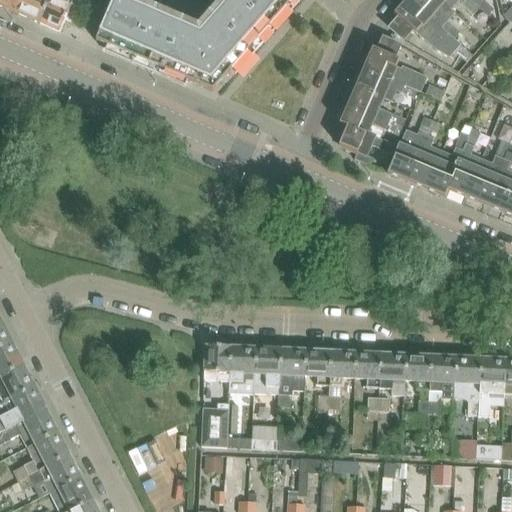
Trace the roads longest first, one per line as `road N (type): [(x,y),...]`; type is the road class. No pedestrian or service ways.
road 1 (residential): [(511,331),(211,319),(99,293),(76,294),(29,316)]
road 2 (tertiary): [(295,176),(0,47)]
road 3 (tertiary): [(511,267),(295,176)]
road 4 (residential): [(130,511),(29,316)]
road 5 (residential): [(295,176),(358,18),(375,0)]
